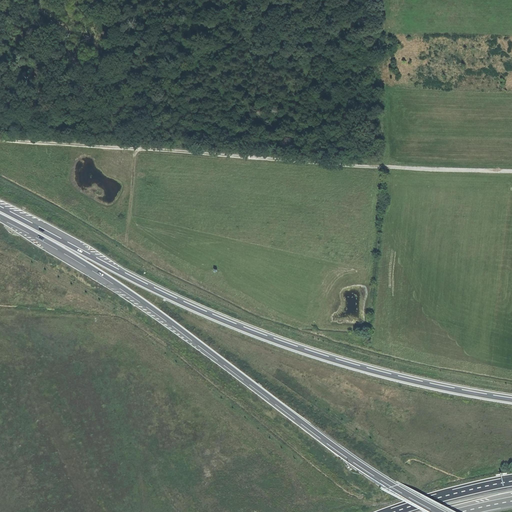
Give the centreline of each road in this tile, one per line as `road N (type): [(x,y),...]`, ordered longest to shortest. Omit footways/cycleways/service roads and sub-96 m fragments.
road 1 (motorway): [(511,400),(357,367),(222,321),(0,210)]
road 2 (motorway): [(0,216),(108,278),(342,452),(439,511)]
road 3 (track): [(511,171),(0,140)]
road 4 (track): [(384,166),(378,0)]
road 5 (motorway): [(511,481),(396,511)]
